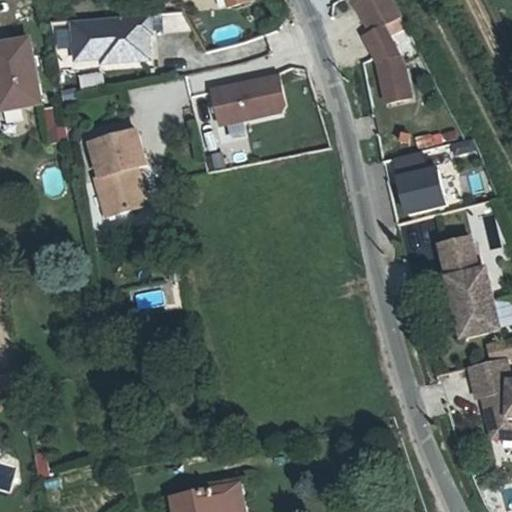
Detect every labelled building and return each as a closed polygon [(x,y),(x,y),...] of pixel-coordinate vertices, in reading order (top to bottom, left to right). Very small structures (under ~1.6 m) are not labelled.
[(402,22),(388,0),(353,0),(352,1),(373,38),(366,42),(379,68),(385,107),(408,104),(403,71),(384,30),(402,22)] [(159,20),(83,26),(86,65),(113,63),(113,68),(159,65),(157,39),(161,39),(159,20)] [(0,60),(3,83),(8,82),(13,110),(50,105),(40,43),(0,48),(0,60)] [(287,83),(284,84),(221,99),(229,131),(290,115),(294,109),(287,83)] [(292,138),(296,155),(327,148),(324,131),(292,138)] [(159,173),(149,138),(104,151),(113,185),(109,186),(120,224),(157,213),(147,176),(159,173)] [(432,180),(423,152),(389,163),(396,193),(432,180)] [(449,274),(485,269),(481,239),(444,244),(449,274)] [(492,273),(456,282),(470,341),(507,332),(492,273)] [(511,364),(511,359),(477,368),(485,399),(494,396),(496,405),(493,409),(500,439),(511,438),(511,364)] [(441,377),(449,401),(472,394),(464,370),(441,377)] [(225,500),(181,505),(181,511),(242,511),(242,506),(226,508),(225,500)]
